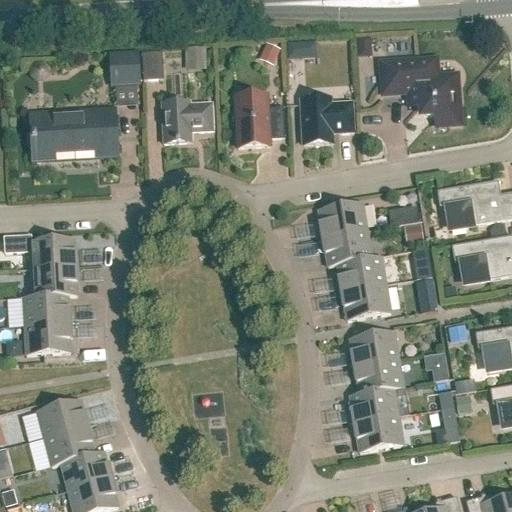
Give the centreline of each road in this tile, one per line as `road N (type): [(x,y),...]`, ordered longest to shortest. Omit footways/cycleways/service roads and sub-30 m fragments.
road 1 (tertiary): [(0,23),(362,3)]
road 2 (residential): [(179,511),(142,454),(116,372),(116,291),(140,207)]
road 3 (residential): [(295,482),(310,418),(311,341),(298,280),(256,198)]
road 4 (residential): [(256,198),(511,148)]
road 5 (residential): [(295,482),(316,490),(511,460)]
road 6 (tertiary): [(362,3),(414,14),(511,8)]
road 7 (residential): [(0,216),(140,207)]
road 8 (residential): [(140,207),(176,181),(216,178),(256,198)]
